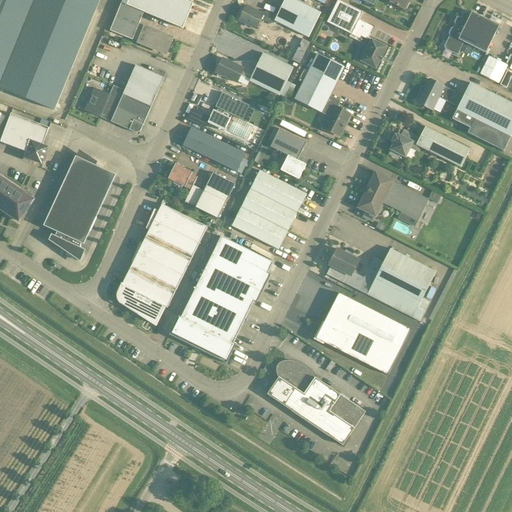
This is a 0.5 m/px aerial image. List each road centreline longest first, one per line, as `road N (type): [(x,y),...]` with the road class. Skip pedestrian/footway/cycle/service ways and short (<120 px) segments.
road 1 (unclassified): [(434,0),(241,383),(205,386),(89,306)]
road 2 (primary): [(180,439),(0,315)]
road 3 (unclassified): [(153,163),(222,0)]
road 4 (unclassified): [(89,306),(153,163)]
road 5 (primary): [(293,511),(180,439)]
